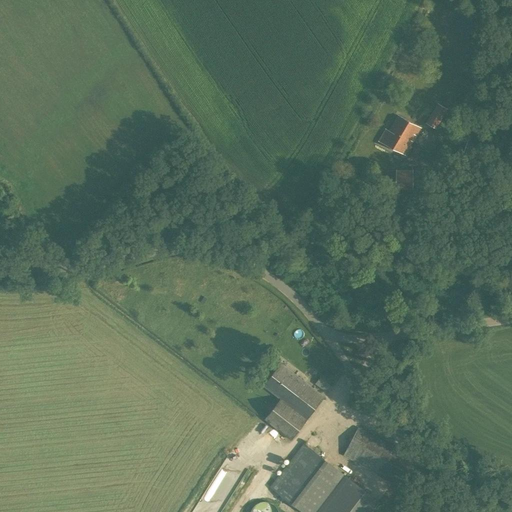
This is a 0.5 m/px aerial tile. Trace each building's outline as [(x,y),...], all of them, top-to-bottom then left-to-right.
[(442,115),(444,111),(437,108),(435,112),(433,111),(426,123),(436,129),(443,116),(442,115)] [(379,141),(404,155),(419,128),(398,115),(389,131),(386,129),(379,141)] [(463,154),(481,160),(485,147),(468,141),(463,154)] [(412,170),(396,170),(396,191),(413,190),(412,170)] [(281,363),(264,385),(281,399),(265,419),(291,440),(324,397),(281,363)] [(333,388),(320,377),(315,384),(328,394),(333,388)] [(379,475),(379,476),(403,488),(414,466),(391,454),(394,446),(358,427),(343,456),(379,475)] [(350,478),(337,469),(303,443),(286,466),(269,487),(302,511),(371,511),(380,501),(377,499),(350,478)] [(257,503),(256,504),(254,506),(253,508),(252,509),(251,510),(251,511),(250,511),(278,511),(279,511),(278,510),(278,509),(277,508),(276,507),(276,506),(275,505),(274,505),(273,504),(271,503),(270,502),(269,502),(267,501),(266,501),(264,501),(263,501),(262,502),(260,502),(258,503),(257,503)]
